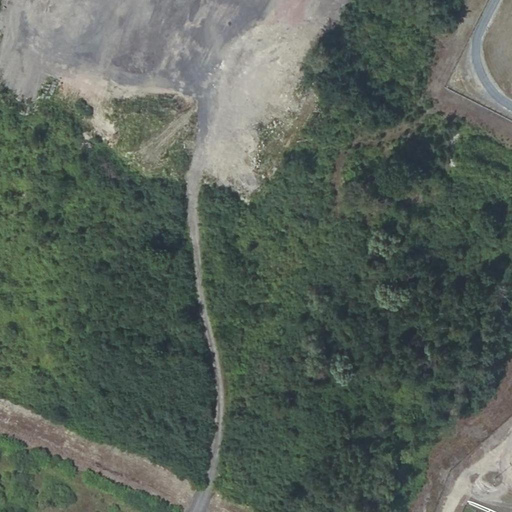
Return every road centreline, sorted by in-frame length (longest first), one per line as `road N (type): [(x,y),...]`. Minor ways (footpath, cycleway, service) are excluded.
road 1 (track): [(197,511),(220,389),(202,305),(188,140),(198,97),(252,28),(258,0)]
road 2 (track): [(0,409),(230,511)]
